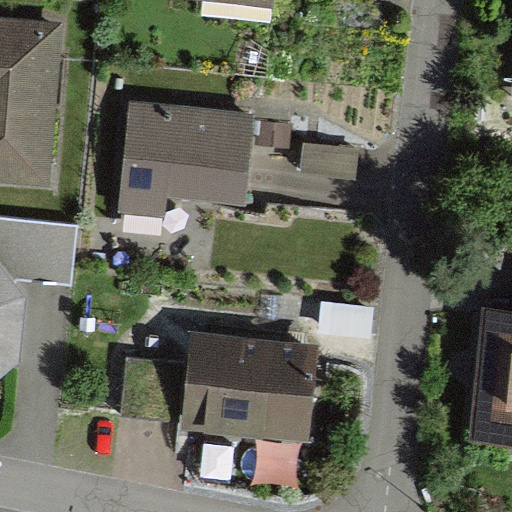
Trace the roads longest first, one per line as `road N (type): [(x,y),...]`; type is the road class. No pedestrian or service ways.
road 1 (residential): [(362,511),(422,0)]
road 2 (residential): [(0,481),(166,511)]
